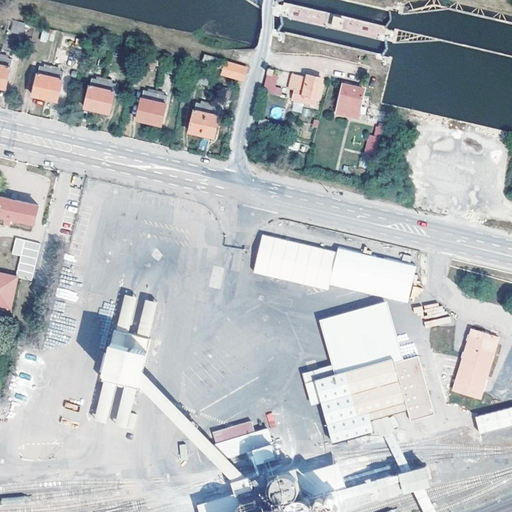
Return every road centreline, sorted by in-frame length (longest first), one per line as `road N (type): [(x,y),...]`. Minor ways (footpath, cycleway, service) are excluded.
road 1 (secondary): [(511,254),(231,187)]
road 2 (secondary): [(231,187),(0,131)]
road 3 (unclassified): [(231,187),(269,0)]
